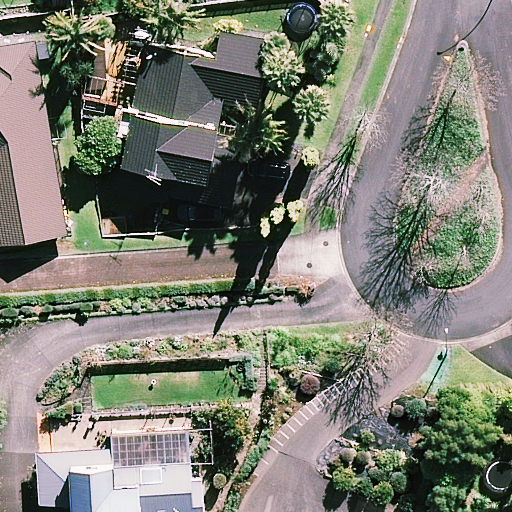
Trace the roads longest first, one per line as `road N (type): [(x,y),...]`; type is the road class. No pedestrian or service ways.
road 1 (residential): [(511,285),(498,304),(459,316),(388,295),(370,269),(364,230),(371,189),(420,45)]
road 2 (residential): [(476,0),(511,128)]
